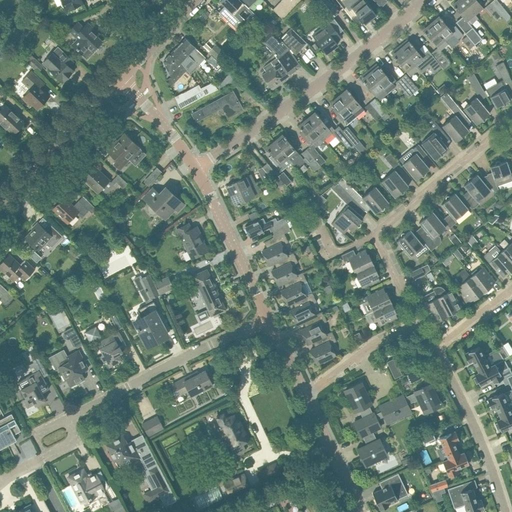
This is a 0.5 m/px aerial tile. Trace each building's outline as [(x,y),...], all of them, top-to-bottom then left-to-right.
[(81,0),(62,0),(68,10),(83,3),(81,0)] [(253,24),(259,18),(248,7),(240,0),(220,0),(219,1),(225,6),(219,12),(242,35),(253,24)] [(288,0),(281,0),(280,1),(291,10),(294,7),(295,6),(288,0)] [(327,0),(318,0),(332,17),(338,12),(327,0)] [(342,0),(349,8),(351,6),(358,15),(365,23),(376,15),(369,7),(363,0),(342,0)] [(462,0),(457,0),(453,4),(454,6),(453,7),(455,8),(459,12),(463,17),(456,22),(461,28),(467,36),(475,45),(482,39),(471,25),(478,19),(478,18),(474,14),(462,0)] [(482,7),(476,0),(462,0),(474,14),(482,7)] [(493,0),(490,3),(500,14),(506,22),(509,18),(510,16),(496,0),(493,0)] [(280,1),(276,5),(287,15),(291,10),(280,1)] [(500,14),(490,3),(485,7),(495,18),(500,14)] [(276,5),(272,9),(283,19),(287,15),(276,5)] [(439,16),(431,23),(449,45),(451,48),(460,41),(458,39),(463,35),(455,26),(453,27),(452,26),(446,18),(445,19),(443,21),(442,20),(442,19),(441,17),(440,18),(439,16)] [(271,30),(259,18),(253,24),(263,33),(263,34),(265,36),(271,30)] [(329,22),(318,30),(318,29),(311,34),(326,53),(337,45),(335,41),(340,37),(338,34),(342,30),(334,18),(329,22)] [(72,45),(81,53),(81,54),(86,59),(93,52),(92,51),(101,41),(96,36),(98,34),(87,24),(83,28),(77,23),(69,31),(78,39),(72,45)] [(430,53),(441,67),(444,70),(451,63),(441,51),(449,45),(431,23),(423,30),(424,32),(423,32),(425,34),(426,33),(437,47),(430,53)] [(307,44),(291,28),(280,39),(296,55),(307,44)] [(271,29),(271,30),(260,41),(277,58),(263,67),(266,72),(262,75),(272,90),(281,83),(280,83),(279,81),(300,67),(289,50),(290,50),(279,38),(280,38),(271,29)] [(470,49),(475,45),(467,36),(462,40),(470,49)] [(185,38),(178,45),(194,61),(198,65),(205,57),(201,54),(194,47),(192,45),(185,38)] [(428,50),(421,56),(412,45),(412,44),(411,42),(410,43),(407,39),(399,46),(418,69),(422,73),(429,67),(434,73),(441,67),(430,53),(428,50)] [(178,45),(171,53),(181,62),(187,69),(191,65),(195,69),(198,65),(194,61),(178,45)] [(399,46),(391,53),(394,56),(393,57),(395,59),(395,58),(410,76),(418,69),(399,46)] [(58,47),(42,63),(50,70),(49,72),(50,74),(51,75),(53,75),(54,75),(62,82),(73,71),(68,66),(70,64),(73,61),(58,47)] [(163,62),(170,77),(171,78),(166,80),(170,87),(187,69),(181,62),(171,53),(164,60),(163,62)] [(211,55),(206,60),(217,70),(222,65),(211,55)] [(33,58),(29,63),(38,72),(43,67),(33,58)] [(495,66),(503,80),(509,77),(503,62),(495,66)] [(380,67),(379,67),(376,64),(368,70),(387,93),(396,86),(393,83),(396,80),(386,68),(383,71),(381,69),(382,68),(380,67)] [(368,70),(360,77),(363,81),(362,81),(364,83),(364,82),(369,88),(375,95),(379,100),(387,93),(368,70)] [(30,89),(24,95),(37,108),(49,97),(40,88),(44,83),(31,71),(21,81),(30,89)] [(481,87),(473,73),(467,77),(474,90),(481,87)] [(408,88),(413,94),(418,89),(405,74),(400,78),(408,88)] [(400,78),(395,82),(404,92),(408,88),(400,78)] [(506,102),(511,99),(501,81),(486,90),(496,108),(502,105),(503,106),(504,106),(506,105),(506,104),(506,102)] [(174,97),(177,103),(185,99),(201,90),(198,84),(182,94),(182,93),(174,97)] [(256,99),(249,92),(246,89),(242,94),(252,103),(256,99)] [(356,118),(365,111),(355,99),(349,93),(350,92),(349,90),(348,91),(347,89),(338,96),(355,116),(356,118)] [(185,99),(177,103),(180,109),(181,108),(188,105),(197,100),(204,95),(201,90),(185,99)] [(210,103),(191,114),(199,128),(205,125),(208,130),(225,120),(220,113),(226,110),(220,100),(223,99),(218,91),(205,96),(210,103)] [(447,93),(441,97),(449,108),(455,115),(442,126),(449,134),(455,142),(460,138),(461,139),(463,139),(464,137),(464,136),(464,134),(469,131),(465,126),(462,123),(460,120),(466,116),(455,103),(447,93)] [(338,96),(330,103),(332,104),(331,105),(332,107),(333,106),(334,107),(332,109),(336,114),(346,126),(352,121),(350,119),(355,116),(338,96)] [(463,108),(470,117),(476,124),(481,120),(482,121),(484,121),(485,120),(486,119),(485,117),(490,113),(476,97),(463,108)] [(369,102),(382,117),(387,113),(374,98),(369,102)] [(382,117),(369,102),(364,107),(376,121),(382,117)] [(0,110),(0,122),(5,127),(12,134),(24,123),(18,118),(20,116),(17,113),(15,114),(5,105),(0,110)] [(420,115),(425,122),(431,117),(426,110),(420,115)] [(315,112),(307,119),(324,140),(332,134),(337,140),(339,138),(349,150),(354,146),(338,126),(334,130),(328,122),(322,115),(321,115),(319,117),(318,115),(317,113),(316,114),(315,112)] [(307,119),(298,126),(300,127),(299,128),(300,130),(301,129),(302,130),(303,132),(300,134),(307,142),(310,146),(306,149),(314,159),(320,155),(314,148),(316,146),(316,147),(324,140),(307,119)] [(354,146),(360,152),(365,148),(347,126),(342,130),(338,126),(354,146)] [(439,126),(433,131),(434,132),(441,140),(446,135),(439,126)] [(441,140),(434,132),(431,135),(425,140),(421,143),(434,159),(439,155),(440,156),(442,156),(443,155),(443,153),(443,152),(448,148),(441,140)] [(114,164),(119,168),(138,148),(139,149),(139,148),(124,134),(117,142),(114,145),(113,144),(107,151),(117,161),(114,164)] [(282,134),(274,141),(292,163),(297,169),(305,162),(300,156),(296,150),(289,142),(285,138),(286,137),(284,135),(284,136),(282,134)] [(281,172),(292,163),(274,141),(266,148),(267,150),(268,152),(269,151),(272,155),(269,157),(281,172)] [(426,154),(426,153),(418,144),(412,149),(416,153),(402,164),(415,180),(420,176),(422,177),(423,177),(425,176),(425,174),(424,172),(429,168),(421,159),(426,154)] [(306,149),(301,153),(309,163),(314,159),(306,149)] [(384,157),(393,168),(399,163),(390,153),(384,157)] [(499,190),(497,186),(511,180),(511,176),(506,161),(501,163),(500,162),(499,161),(498,161),(496,161),(495,163),(495,165),(489,167),(492,173),(483,177),(495,192),(499,190)] [(262,167),(268,175),(270,177),(276,174),(273,171),(267,163),(262,167)] [(93,165),(81,178),(89,185),(97,193),(101,189),(106,193),(113,185),(109,181),(109,180),(101,172),(93,165)] [(146,178),(146,179),(148,181),(146,184),(149,186),(151,183),(155,180),(162,172),(157,167),(150,175),(146,178)] [(226,186),(231,195),(256,184),(251,174),(248,175),(245,170),(229,178),(232,183),(230,184),(230,183),(228,184),(228,185),(226,186)] [(403,190),(408,186),(395,170),(381,181),(394,197),(399,193),(401,194),(402,194),(403,193),(404,191),(403,190)] [(286,186),(291,181),(283,172),(278,176),(286,186)] [(468,182),(463,186),(467,190),(471,195),(465,201),(468,205),(472,209),(473,208),(474,209),(480,203),(477,201),(485,194),(490,190),(484,182),(477,174),(472,178),(471,177),(469,177),(468,178),(468,180),(468,182)] [(117,175),(113,179),(113,180),(116,182),(122,188),(127,183),(117,175)] [(337,182),(353,199),(363,209),(365,210),(369,206),(375,214),(380,210),(381,210),(383,210),(384,209),(384,208),(384,206),(388,202),(375,186),(362,197),(342,178),(337,182)] [(363,209),(353,199),(337,182),(334,184),(331,188),(333,189),(347,205),(331,224),(342,233),(347,227),(352,231),(356,226),(357,227),(359,227),(360,225),(360,224),(359,222),(363,218),(359,214),(363,209)] [(157,213),(165,220),(175,209),(177,211),(184,204),(174,195),(176,193),(176,190),(175,187),(173,185),(171,184),(168,185),(160,193),(159,194),(152,188),(143,198),(150,204),(148,206),(147,209),(148,212),(150,214),(153,215),(156,214),(157,213)] [(260,193),(256,184),(231,195),(235,205),(237,204),(237,205),(239,204),(239,203),(260,193)] [(314,189),(299,201),(300,203),(305,208),(306,207),(313,201),(320,196),(315,190),(314,189)] [(446,200),(441,204),(449,214),(442,219),(449,228),(456,222),(455,220),(468,209),(455,193),(450,197),(448,196),(447,196),(446,197),(445,198),(446,200)] [(63,197),(52,209),(58,214),(67,223),(68,224),(77,214),(79,212),(84,216),(89,210),(91,213),(94,215),(96,213),(94,211),(96,208),(83,196),(73,206),(63,197)] [(420,238),(429,249),(431,251),(437,245),(438,246),(439,244),(440,242),(441,240),(440,238),(439,236),(438,236),(437,234),(446,227),(432,211),(428,215),(426,214),(424,214),(423,215),(423,217),(424,219),(419,223),(427,232),(420,238)] [(254,222),(245,227),(250,238),(259,233),(263,231),(269,228),(271,233),(281,227),(287,223),(293,218),(290,214),(286,216),(286,217),(283,219),(276,222),(274,218),(270,220),(265,222),(263,218),(258,221),(254,222)] [(494,214),(487,221),(492,224),(498,217),(500,216),(494,214)] [(32,230),(25,238),(32,245),(38,250),(43,245),(46,243),(51,248),(55,244),(62,236),(53,227),(45,220),(45,221),(49,225),(45,229),(39,224),(34,230),(33,229),(32,230)] [(287,223),(281,227),(271,233),(273,238),(264,242),(267,249),(262,251),(268,265),(274,263),(273,262),(287,256),(287,255),(282,245),(288,242),(284,233),(290,230),(287,223)] [(188,224),(179,228),(176,230),(180,239),(182,238),(192,258),(207,250),(202,241),(199,237),(201,236),(196,227),(191,229),(188,224)] [(410,257),(423,246),(410,230),(405,234),(404,233),(402,233),(401,234),(401,235),(401,237),(396,241),(410,257)] [(511,242),(501,252),(511,264),(511,242)] [(511,269),(511,264),(501,252),(495,245),(483,255),(484,256),(484,257),(489,263),(495,270),(502,277),(505,274),(506,275),(511,269)] [(355,273),(373,264),(368,254),(367,254),(365,250),(356,255),(353,249),(341,255),(344,262),(348,260),(355,273)] [(456,249),(452,252),(458,260),(463,257),(456,249)] [(273,262),(274,263),(276,269),(271,271),(278,285),(283,282),(297,276),(296,275),(291,265),(297,262),(293,253),(287,255),(287,256),(273,262)] [(0,268),(14,281),(19,276),(24,281),(35,270),(25,261),(21,266),(9,255),(8,255),(9,255),(0,264),(0,268)] [(425,274),(430,269),(427,263),(410,272),(414,279),(425,274)] [(361,288),(379,280),(377,276),(378,275),(373,264),(355,273),(361,288)] [(495,282),(483,267),(470,277),(483,293),(492,286),(491,285),(495,282)] [(207,310),(205,310),(209,316),(210,316),(211,316),(225,309),(216,289),(215,289),(206,269),(192,276),(202,296),(201,296),(207,310)] [(457,287),(469,302),(473,299),(474,300),(483,293),(470,277),(465,270),(458,275),(462,283),(457,287)] [(287,305),(292,302),(306,295),(301,285),(307,282),(302,272),(296,275),(297,276),(283,282),(286,289),(280,291),(287,305)] [(150,274),(141,278),(151,300),(160,296),(150,274)] [(168,278),(155,284),(160,295),(173,289),(168,278)] [(0,300),(2,302),(8,302),(13,296),(0,283),(0,300)] [(432,288),(434,290),(438,298),(437,298),(447,316),(457,311),(457,310),(461,307),(452,290),(447,293),(445,290),(444,290),(443,288),(442,287),(441,287),(439,286),(437,286),(435,287),(432,288)] [(367,301),(362,303),(367,314),(391,302),(386,292),(385,292),(383,288),(365,297),(367,301)] [(434,290),(423,296),(427,303),(423,305),(432,322),(436,320),(437,321),(447,316),(437,298),(438,298),(434,290)] [(296,325),(303,322),(303,321),(315,315),(310,305),(316,302),(312,292),(306,295),(292,302),(295,308),(290,311),(296,325)] [(137,309),(140,316),(131,320),(135,328),(137,327),(138,330),(137,331),(146,348),(170,336),(157,310),(158,310),(153,300),(137,309)] [(391,302),(367,314),(371,323),(377,320),(379,326),(397,318),(395,313),(396,313),(391,302)] [(113,309),(111,306),(109,307),(111,310),(108,312),(117,330),(123,327),(113,309)] [(307,344),(312,342),(312,341),(326,335),(326,334),(321,324),(327,321),(322,312),(315,315),(303,321),(303,322),(306,328),(300,330),(307,344)] [(98,327),(86,330),(89,339),(100,336),(98,327)] [(126,346),(121,337),(118,332),(97,344),(100,349),(103,355),(101,357),(103,361),(106,360),(109,366),(121,359),(118,353),(122,351),(120,349),(126,346)] [(330,344),(336,341),(332,332),(326,334),(326,335),(312,341),(312,342),(315,348),(310,350),(316,364),(335,355),(330,344)] [(357,342),(362,339),(359,332),(353,335),(357,342)] [(77,335),(70,338),(74,345),(75,345),(81,342),(77,335)] [(511,349),(507,342),(502,345),(509,356),(511,353),(511,349)] [(502,345),(496,349),(503,359),(509,356),(502,345)] [(479,346),(464,354),(468,363),(473,361),(478,372),(489,366),(495,363),(495,364),(503,360),(503,359),(496,349),(484,356),(479,346)] [(58,368),(65,380),(67,379),(70,386),(84,379),(81,372),(88,368),(78,350),(67,356),(63,349),(49,357),(56,370),(58,368)] [(23,400),(27,407),(34,404),(35,405),(45,400),(41,393),(48,389),(42,378),(48,375),(38,357),(36,353),(31,357),(32,360),(38,371),(17,382),(21,389),(26,398),(23,400)] [(394,358),(387,362),(394,378),(402,375),(394,358)] [(475,377),(473,378),(476,384),(479,383),(480,385),(492,379),(494,383),(503,379),(500,372),(508,368),(504,360),(503,360),(495,364),(495,363),(489,366),(478,372),(474,374),(475,377)] [(421,368),(406,375),(410,383),(425,376),(421,368)] [(167,386),(174,398),(188,391),(190,396),(213,384),(205,370),(199,374),(197,371),(167,386)] [(371,404),(361,382),(344,390),(355,412),(359,410),(362,418),(371,414),(367,406),(371,404)] [(441,405),(430,384),(414,391),(415,392),(404,397),(407,405),(418,399),(424,413),(441,405)] [(503,392),(487,399),(491,409),(495,407),(500,418),(511,413),(511,400),(507,403),(503,392)] [(398,411),(408,407),(407,405),(404,397),(403,396),(379,407),(381,411),(384,416),(385,418),(394,413),(395,414),(399,413),(398,411)] [(380,427),(376,420),(384,416),(381,411),(374,415),(373,413),(371,414),(362,418),(354,422),(360,437),(364,435),(372,431),(380,427)] [(0,448),(16,440),(14,435),(20,431),(16,422),(11,413),(0,419),(0,448)] [(242,443),(248,440),(236,414),(227,418),(225,413),(216,417),(226,438),(225,441),(227,445),(230,447),(231,448),(235,455),(236,455),(239,456),(243,454),(245,451),(246,450),(242,443)] [(497,423),(494,424),(497,430),(500,429),(501,431),(511,426),(511,413),(500,418),(496,420),(497,423)] [(163,428),(162,425),(157,416),(142,424),(148,436),(163,428)] [(387,455),(379,439),(376,440),(372,431),(364,435),(368,444),(357,449),(365,465),(367,465),(368,467),(374,464),(373,462),(387,455)] [(448,459),(459,454),(454,442),(459,441),(455,431),(439,438),(448,459)] [(432,434),(421,439),(424,445),(435,440),(432,434)] [(142,435),(131,440),(126,443),(122,435),(106,443),(110,452),(108,453),(113,462),(113,463),(115,462),(117,466),(119,466),(121,465),(122,467),(139,458),(145,469),(142,470),(142,472),(151,490),(156,500),(160,498),(165,506),(176,500),(142,435)] [(448,459),(442,461),(449,477),(458,473),(456,469),(469,463),(468,462),(471,461),(467,453),(464,454),(464,452),(459,454),(448,459)] [(275,461),(262,467),(267,479),(269,479),(281,473),(280,472),(275,461)] [(83,469),(67,477),(81,502),(88,499),(91,498),(91,497),(96,494),(97,494),(95,491),(108,485),(102,475),(97,477),(95,474),(92,475),(86,478),(85,475),(86,474),(83,469)] [(385,487),(372,493),(380,509),(388,505),(398,500),(397,499),(408,494),(398,473),(382,480),(385,487)] [(249,487),(244,474),(226,482),(231,495),(249,487)] [(467,511),(475,511),(484,509),(481,499),(476,501),(472,488),(478,486),(476,479),(463,483),(447,489),(454,508),(465,505),(467,511)] [(445,480),(429,485),(431,491),(447,486),(445,480)] [(217,486),(193,496),(198,507),(222,498),(217,486)] [(289,488),(272,496),(275,502),(282,498),(284,502),(293,497),(289,488)] [(110,502),(107,504),(111,511),(126,511),(119,497),(110,502)] [(35,511),(31,503),(14,511),(35,511)]
